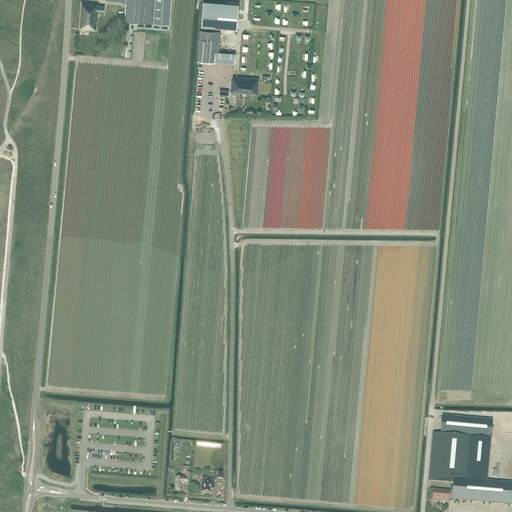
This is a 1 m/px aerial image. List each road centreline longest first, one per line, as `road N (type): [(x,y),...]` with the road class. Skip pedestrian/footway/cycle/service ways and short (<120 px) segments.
road 1 (track): [(229,508),(232,245),(215,90),(217,76),(235,69)]
road 2 (tertiary): [(33,421),(70,0)]
road 3 (unclassified): [(268,511),(64,493)]
